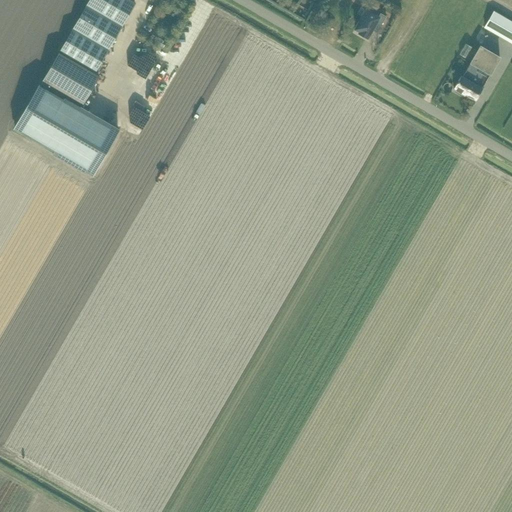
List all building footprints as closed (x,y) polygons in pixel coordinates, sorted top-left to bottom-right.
[(100,75),(95,73),(136,2),(131,0),(89,0),(43,80),(83,104),(100,75)] [(511,43),(511,21),(494,10),(484,27),(511,44),(511,43)] [(367,11),(356,29),(359,32),(358,33),(365,37),(369,29),(378,34),(389,16),(383,12),(380,17),(367,11)] [(481,87),(500,57),(480,45),(463,76),(461,75),(453,89),(464,95),(465,94),(475,100),(483,87),(481,87)] [(40,85),(15,129),(54,152),(85,170),(93,175),(118,131),(80,109),(81,107),(83,104),(43,80),(40,85)]
